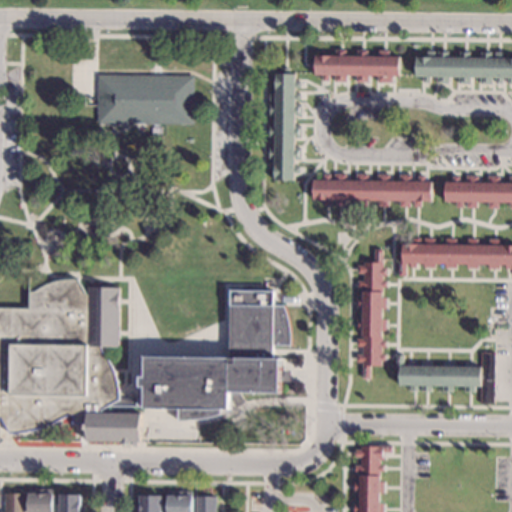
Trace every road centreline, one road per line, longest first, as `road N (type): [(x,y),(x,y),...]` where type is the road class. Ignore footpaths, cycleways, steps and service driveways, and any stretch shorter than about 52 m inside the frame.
road 1 (residential): [(511,428),(327,428),(322,452),(303,465),(0,461)]
road 2 (tertiary): [(511,26),(0,21)]
road 3 (residential): [(327,428),(325,303),(316,273),(253,225),(240,194),(243,24)]
